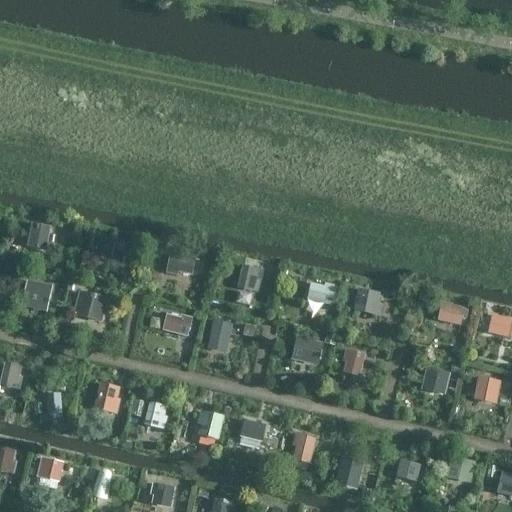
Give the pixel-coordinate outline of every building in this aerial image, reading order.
[(42,227),(31,225),(27,247),(46,251),(49,233),(42,231),(42,227)] [(110,261),(114,244),(93,239),(91,248),(94,249),(92,257),(110,261)] [(188,274),(192,259),(171,255),(167,273),(177,275),(178,272),(188,274)] [(238,287),(257,292),(260,282),(256,281),(259,271),(243,268),(238,287)] [(52,306),(56,290),(36,285),(32,301),(52,306)] [(331,306),(336,288),(326,285),(325,289),(314,286),(310,301),(331,306)] [(354,312),(379,318),(382,305),(379,305),(381,295),(358,290),(354,312)] [(73,317),(103,324),(109,300),(79,292),(73,317)] [(463,311),(444,306),(440,321),(460,325),(463,311)] [(163,332),(187,338),(192,319),(181,317),(180,319),(167,316),(163,332)] [(508,337),(511,322),(492,317),(488,333),(508,337)] [(226,347),(230,330),(215,326),(211,344),(226,347)] [(323,347),(296,341),(292,359),(319,366),(323,347)] [(359,375),(364,356),(349,352),(345,372),(359,375)] [(5,365),(0,385),(19,389),(21,379),(18,379),(20,369),(5,365)] [(443,383),(445,375),(427,371),(423,389),(444,394),(446,384),(443,383)] [(495,404),(498,384),(478,380),(475,400),(495,404)] [(117,392),(101,388),(96,409),(116,413),(118,403),(115,403),(117,392)] [(61,412),(62,395),(45,396),(49,412),(49,419),(61,418),(61,412)] [(134,414),(145,417),(149,402),(138,399),(134,414)] [(165,409),(150,405),(145,425),(164,429),(166,420),(163,419),(165,409)] [(222,420),(207,416),(200,414),(198,425),(201,425),(199,435),(217,440),(222,420)] [(265,428),(246,423),(242,438),(261,442),(265,428)] [(309,461),(314,441),(296,436),(294,446),(297,447),(294,458),(309,461)] [(15,453),(0,449),(0,470),(14,473),(16,464),(13,463),(15,453)] [(58,482),(62,465),(42,460),(39,470),(42,470),(41,478),(58,482)] [(452,460),(447,480),(472,485),(476,465),(452,460)] [(417,485),(421,467),(400,461),(395,479),(417,485)] [(361,484),(364,468),(345,464),(341,480),(361,484)] [(110,483),(111,476),(98,472),(96,480),(91,495),(108,499),(110,483)] [(511,483),(504,481),(501,496),(511,499),(511,483)] [(170,508),(174,490),(153,486),(151,496),(154,496),(152,504),(170,508)] [(217,502),(214,511),(232,511),(234,506),(217,502)]
